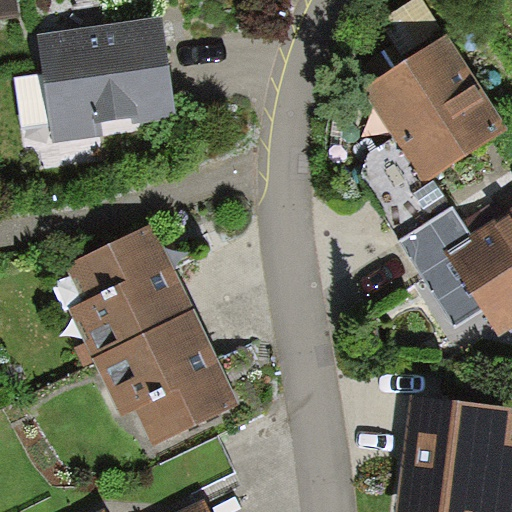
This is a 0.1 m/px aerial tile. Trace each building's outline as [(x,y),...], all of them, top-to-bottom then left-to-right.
[(20,0),(0,0),(0,23),(22,22),(20,0)] [(89,37),(37,44),(52,149),(111,141),(109,133),(177,124),(164,27),(89,37)] [(449,44),(366,98),(426,189),(508,136),(449,44)] [(511,332),(511,221),(476,244),(456,212),(399,248),(453,334),(483,316),(498,341),(511,332)] [(95,363),(193,318),(168,263),(151,228),(66,268),(85,310),(73,316),(95,363)] [(193,318),(95,363),(120,421),(136,414),(154,450),(238,410),(218,369),(193,318)] [(511,511),(511,420),(413,408),(399,511),(511,511)]
